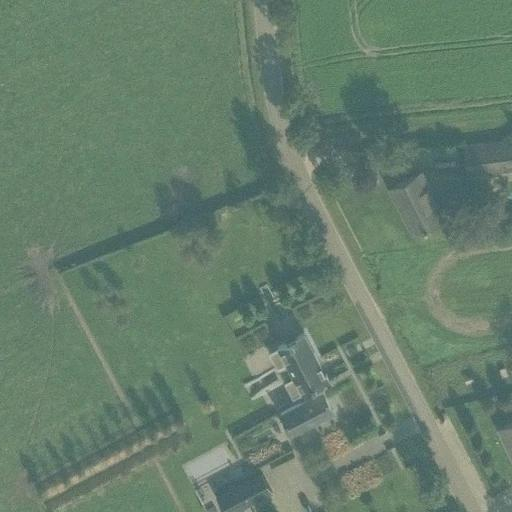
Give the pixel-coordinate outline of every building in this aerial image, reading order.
[(511,139),(463,146),(467,178),(511,171),(511,139)] [(421,172),(412,177),(394,186),(406,209),(402,211),(413,233),(423,227),(424,229),(428,227),(427,226),(444,217),(421,172)] [(286,343),(269,353),(276,367),(285,362),(293,376),(283,381),(292,396),(301,391),(305,399),(312,396),(309,389),(328,379),(304,333),(296,338),(294,335),(284,340),(286,343)] [(247,409),(275,396),(267,379),(240,392),(247,409)] [(334,412),(323,391),(312,396),(305,400),(279,414),(282,420),(279,421),(284,431),(287,430),(290,435),(334,412)] [(511,422),(498,429),(509,451),(511,450),(511,451),(511,422)] [(223,511),(235,511),(272,493),(261,472),(215,497),(223,511)]
